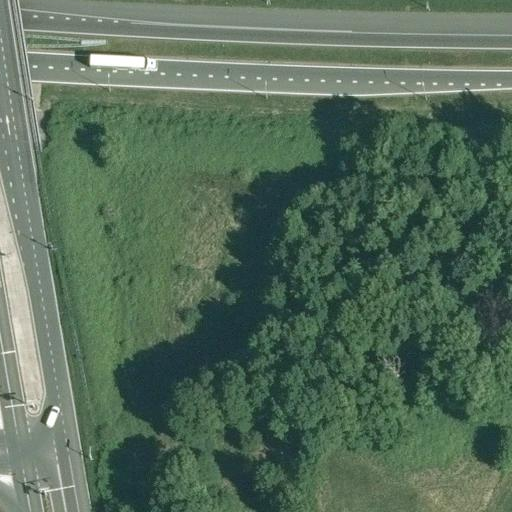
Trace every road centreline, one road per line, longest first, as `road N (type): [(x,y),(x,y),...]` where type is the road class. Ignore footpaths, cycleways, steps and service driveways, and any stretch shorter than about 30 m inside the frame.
road 1 (trunk): [(511,42),(366,42),(0,20)]
road 2 (trunk): [(0,58),(511,80)]
road 3 (primary): [(62,446),(0,31)]
